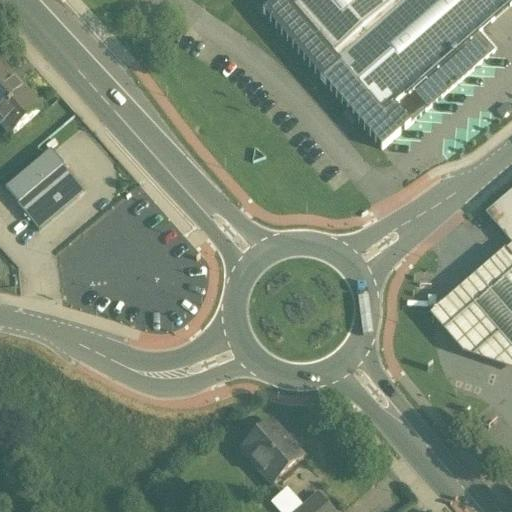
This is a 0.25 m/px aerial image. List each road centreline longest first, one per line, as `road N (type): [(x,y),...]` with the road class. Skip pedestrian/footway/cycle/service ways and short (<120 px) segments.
road 1 (tertiary): [(184,187),(14,0)]
road 2 (residential): [(109,360),(151,388),(185,389),(258,363)]
road 3 (residential): [(234,326),(185,357),(109,360)]
road 4 (residential): [(511,150),(413,218)]
